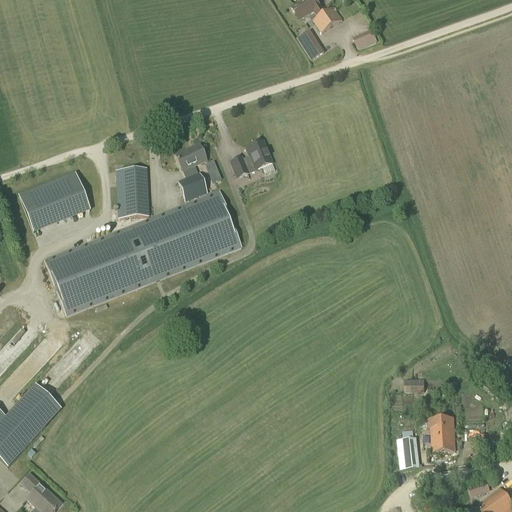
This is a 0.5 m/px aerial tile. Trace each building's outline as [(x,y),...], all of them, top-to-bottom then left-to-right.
[(323,15),(320,9),(321,9),(315,0),(306,0),(291,10),(299,23),(314,14),(317,19),(312,22),(321,36),(341,23),(333,9),(323,15)] [(310,62),(323,53),(310,33),(297,42),(310,62)] [(366,49),(377,45),(372,33),(362,37),(366,49)] [(243,163),(242,161),(231,166),(237,182),(248,177),(247,174),(255,171),(256,174),(263,171),(265,176),(274,172),(272,167),(264,145),(247,152),(250,160),(243,163)] [(197,177),(194,168),(206,164),(200,147),(175,157),(181,174),(186,172),(188,179),(177,184),(185,205),(207,196),(199,176),(197,177)] [(117,221),(149,220),(146,171),(115,172),(116,200),(117,221)] [(41,188),(25,194),(32,212),(74,195),(70,186),(50,194),(44,197),(41,188)] [(66,320),(241,250),(219,193),(43,262),(66,320)] [(36,232),(94,215),(88,196),(30,213),(36,232)] [(404,395),(424,395),(424,381),(404,381),(404,395)] [(5,420),(0,415),(0,463),(7,470),(44,429),(19,405),(5,420)] [(455,454),(453,420),(427,421),(428,430),(430,430),(432,455),(455,454)] [(412,448),(411,440),(396,442),(397,450),(412,448)] [(406,454),(406,471),(416,470),(415,454),(406,454)] [(54,511),(61,506),(29,477),(20,486),(31,496),(26,501),(37,511),(54,511)] [(511,511),(511,506),(499,490),(481,505),(482,506),(473,511),(511,511)]
